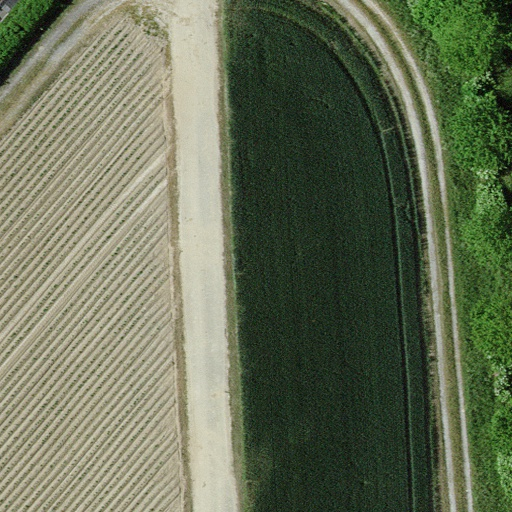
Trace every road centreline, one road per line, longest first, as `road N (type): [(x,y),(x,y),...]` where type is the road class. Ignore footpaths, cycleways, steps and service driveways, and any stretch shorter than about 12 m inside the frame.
road 1 (track): [(462,511),(420,113),(401,62),(352,0)]
road 2 (track): [(192,0),(214,511)]
road 3 (track): [(103,0),(0,110)]
